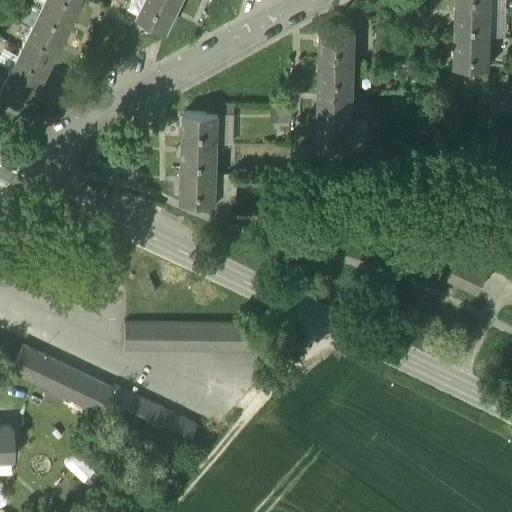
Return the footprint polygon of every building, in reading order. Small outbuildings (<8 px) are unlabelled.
[(79,0),(43,0),(42,3),(71,17),(79,0)] [(177,7),(163,0),(144,0),(137,16),(166,30),(177,7)] [(71,17),(42,3),(31,25),(60,39),(71,17)] [(490,6),(456,5),(455,35),(489,36),(490,6)] [(60,39),(31,25),(20,48),(49,62),(60,39)] [(355,30),(320,29),(319,59),(354,60),(355,30)] [(489,36),(455,35),(454,65),(488,66),(489,36)] [(49,62),(20,48),(9,70),(37,84),(49,62)] [(354,60),(319,59),(318,88),(353,89),(354,60)] [(9,70),(0,87),(0,94),(26,107),(37,84),(9,70)] [(353,89),(318,88),(318,118),(352,119),(353,89)] [(218,113),(184,112),(183,142),(217,143),(218,113)] [(352,119),(318,118),(317,148),(351,149),(352,119)] [(217,143),(183,142),(182,171),(216,172),(217,143)] [(216,172),(182,171),(181,201),(215,202),(216,172)] [(109,259),(0,257),(0,283),(109,284),(109,259)] [(488,271),(457,257),(447,276),(478,291),(488,271)] [(254,324),(125,322),(124,322),(123,348),(124,348),(253,349),(254,324)] [(112,387),(22,344),(10,370),(100,413),(102,407),(112,387)] [(196,424),(113,385),(112,387),(102,407),(184,447),(196,424)] [(11,425),(0,425),(0,457),(12,457),(11,425)]
